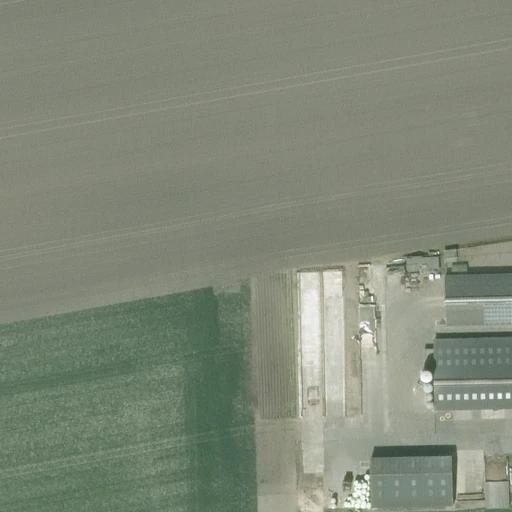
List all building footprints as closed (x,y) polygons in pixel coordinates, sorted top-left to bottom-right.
[(511,275),(445,277),(446,327),(511,325),(511,275)] [(511,338),(432,340),(433,351),(433,372),(434,411),(511,409),(511,338)] [(433,351),(423,351),(423,372),(433,372),(433,351)] [(511,455),(487,454),(486,480),(511,481),(511,455)] [(451,459),(369,460),(371,509),(452,507),(451,459)] [(484,506),(509,506),(508,481),(484,482),(484,506)]
